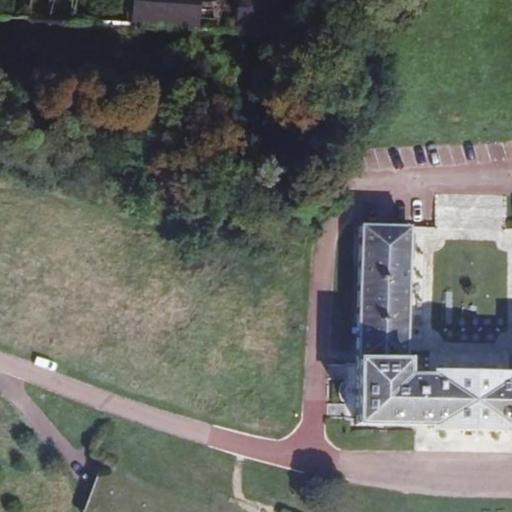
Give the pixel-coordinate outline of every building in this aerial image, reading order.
[(0,60),(278,73),(284,0),(222,0),(222,14),(0,4),(0,60)] [(0,109),(63,112),(63,95),(0,91),(0,109)] [(64,120),(116,121),(113,98),(64,95),(63,95),(63,112),(64,120)] [(116,121),(141,123),(142,100),(113,98),(116,121)] [(142,100),(141,123),(165,123),(166,101),(142,100)] [(256,137),(257,106),(201,102),(199,150),(255,152),(256,137)] [(276,109),(257,106),(256,137),(276,137),(276,109)] [(351,228),(347,431),(511,432),(511,381),(404,381),(407,229),(351,228)] [(295,511),(101,462),(95,480),(84,511),(295,511)]
